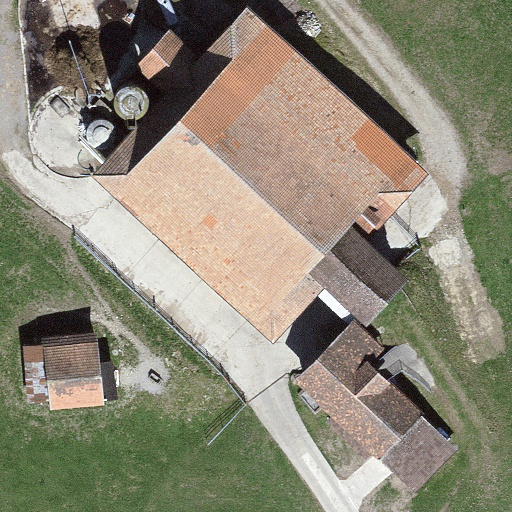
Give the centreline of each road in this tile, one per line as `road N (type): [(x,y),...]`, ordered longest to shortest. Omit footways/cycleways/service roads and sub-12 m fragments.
road 1 (track): [(328,0),(458,171),(410,241),(257,399)]
road 2 (track): [(45,182),(292,436),(338,511)]
